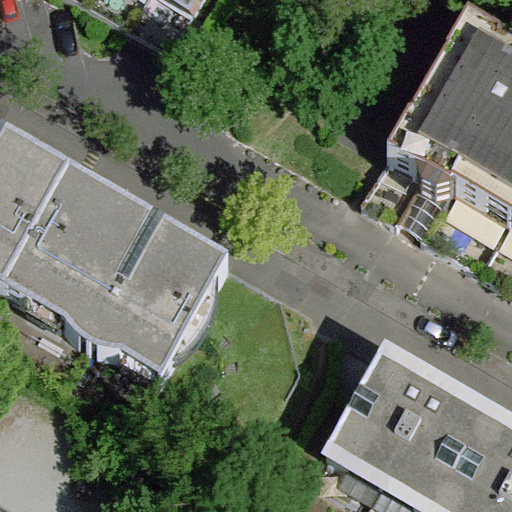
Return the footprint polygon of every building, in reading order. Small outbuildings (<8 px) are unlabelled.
[(133,0),(191,33),(209,0),(133,0)] [(511,238),(511,62),(469,39),(388,172),(419,190),(423,207),(439,216),(457,209),(511,239),(511,238)] [(0,144),(0,298),(5,301),(71,186),(0,144)] [(419,190),(388,172),(363,217),(399,237),(414,213),(408,209),(419,190)] [(230,278),(71,186),(5,301),(66,337),(86,357),(105,366),(123,369),(164,393),(230,278)] [(437,405),(383,374),(328,468),(383,500),(437,405)] [(437,405),(383,500),(404,511),(445,511),(490,435),(437,405)] [(511,511),(511,447),(490,435),(445,511),(511,511)] [(158,511),(162,506),(133,489),(128,498),(119,511),(158,511)]
